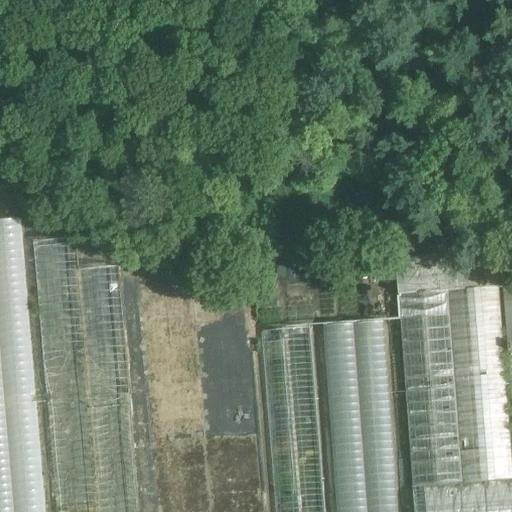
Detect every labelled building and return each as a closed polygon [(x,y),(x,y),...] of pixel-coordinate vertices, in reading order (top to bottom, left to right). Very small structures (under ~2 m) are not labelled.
[(43,511),(17,220),(0,221),(0,511),(43,511)] [(66,241),(33,244),(56,511),(140,511),(119,269),(69,274),(66,241)] [(511,249),(394,259),(395,271),(511,261),(511,249)] [(511,261),(395,271),(397,296),(499,288),(511,287),(511,261)] [(511,511),(511,287),(499,288),(511,447),(511,479),(511,480),(496,288),(397,296),(413,511),(511,511)] [(397,511),(380,321),(322,326),(338,511),(397,511)] [(324,511),(308,328),(262,332),(278,511),(324,511)]
